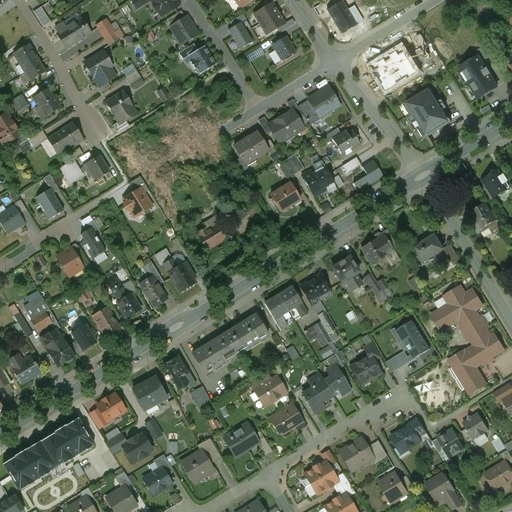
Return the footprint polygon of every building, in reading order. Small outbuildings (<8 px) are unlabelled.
[(133,0),(131,1),(136,9),(149,0),(133,0)] [(173,0),(151,0),(154,4),(153,5),(153,7),(155,10),(157,11),(158,10),(161,16),(178,6),(173,0)] [(235,0),(241,8),(254,0),(235,0)] [(326,11),(341,34),(347,31),(347,32),(348,32),(348,30),(356,25),(348,11),(342,1),(326,11)] [(254,15),(260,25),(278,14),(272,4),(254,15)] [(41,26),(49,22),(42,7),(34,10),(41,26)] [(354,7),(348,11),(356,25),(362,22),(363,22),(354,7)] [(180,12),(166,20),(170,27),(184,18),(180,12)] [(18,33),(6,14),(0,18),(0,36),(4,42),(5,41),(18,33)] [(278,14),(260,25),(266,35),(285,24),(278,14)] [(184,18),(170,27),(181,45),(197,35),(186,17),(184,18)] [(66,28),(66,29),(75,43),(91,33),(81,19),(66,28)] [(63,23),(54,29),(58,34),(67,48),(75,43),(66,29),(66,28),(63,23)] [(252,42),(241,23),(228,31),(240,50),(252,42)] [(114,33),(104,39),(109,45),(118,39),(114,33)] [(285,37),(272,45),(282,61),(294,53),(285,37)] [(384,43),(391,54),(402,47),(405,52),(412,48),(406,40),(397,46),(393,38),(384,43)] [(193,44),(178,54),(182,60),(189,56),(197,51),(193,44)] [(28,45),(13,54),(23,69),(27,66),(30,71),(40,65),(28,45)] [(197,51),(189,56),(192,62),(190,64),(194,70),(196,68),(200,75),(216,65),(204,46),(197,51)] [(374,69),(387,89),(417,71),(405,52),(402,47),(391,54),(381,60),(372,66),(374,69)] [(369,72),(374,69),(372,66),(381,60),(373,48),(365,52),(370,61),(364,65),(369,72)] [(259,49),(246,58),(250,63),(263,55),(259,49)] [(102,52),(84,63),(93,78),(109,68),(111,67),(102,52)] [(497,88),(489,75),(490,75),(487,70),(486,70),(479,57),(460,69),(478,100),(497,88)] [(132,64),(122,70),(134,89),(144,83),(132,64)] [(25,73),(19,77),(24,85),(44,72),(40,65),(30,71),(25,74),(25,73)] [(109,68),(93,78),(98,86),(99,87),(107,82),(106,80),(114,75),(109,68)] [(107,82),(99,87),(98,86),(96,88),(99,94),(110,87),(107,82)] [(328,87),(320,92),(320,93),(308,100),(317,114),(318,116),(329,109),(330,110),(338,106),(338,107),(339,106),(328,87)] [(430,88),(406,103),(414,114),(411,116),(419,130),(422,128),(428,137),(451,123),(444,110),(446,109),(442,101),(439,103),(430,88)] [(48,89),(33,98),(38,107),(35,109),(41,119),(59,108),(48,89)] [(163,89),(157,93),(163,103),(169,99),(163,89)] [(123,92),(106,103),(114,117),(115,117),(132,107),(123,92)] [(21,95),(7,104),(11,110),(15,107),(17,110),(27,104),(21,95)] [(297,107),(293,100),(287,104),(291,111),(292,110),(297,118),(302,114),(297,107)] [(317,114),(308,100),(297,107),(302,114),(309,126),(310,126),(307,121),(309,121),(308,119),(317,114)] [(132,107),(115,117),(118,122),(119,125),(126,121),(136,115),(132,107)] [(297,118),(292,110),(291,111),(280,118),(291,137),(304,129),(297,118)] [(5,112),(0,115),(0,135),(1,137),(0,137),(0,141),(3,146),(20,135),(5,112)] [(268,125),(264,118),(258,121),(263,130),(266,135),(272,132),(267,126),(268,125)] [(291,137),(280,118),(268,125),(267,126),(272,132),(279,144),(291,137)] [(126,121),(119,125),(118,122),(112,126),(117,133),(129,126),(126,121)] [(47,140),(56,155),(73,144),(74,146),(82,141),(72,125),(47,140)] [(337,129),(323,137),(326,143),(332,140),(331,140),(340,134),(337,129)] [(42,131),(28,140),(34,149),(47,140),(42,131)] [(347,134),(345,131),(340,134),(331,140),(332,140),(335,145),(334,149),(338,150),(340,154),(344,152),(346,155),(351,152),(350,150),(360,144),(357,140),(358,136),(354,135),(352,131),(347,134)] [(256,133),(233,147),(240,158),(245,165),(267,152),(268,151),(263,144),(256,133)] [(276,151),(269,140),(263,144),(268,151),(267,152),(270,155),(276,151)] [(79,149),(68,155),(72,161),(74,160),(83,155),(79,149)] [(99,156),(83,167),(86,171),(88,170),(95,180),(109,172),(99,156)] [(240,158),(234,162),(241,173),(248,169),(245,165),(240,158)] [(291,158),(284,163),(285,164),(292,175),(297,172),(291,163),(294,162),(291,158)] [(356,158),(342,167),(347,174),(361,165),(356,158)] [(72,161),(59,169),(65,179),(80,170),(74,160),(72,161)] [(362,168),(367,176),(353,184),(358,192),(383,177),(373,161),(362,168)] [(292,175),(285,164),(279,168),(288,181),(293,178),(292,175)] [(324,167),(313,174),(312,171),(302,176),(313,197),(326,190),(324,188),(333,183),(324,167)] [(501,178),(498,172),(497,172),(497,171),(496,171),(494,170),(493,171),(492,171),(491,172),(490,173),(490,174),(490,175),(490,177),(483,181),(494,199),(510,188),(506,183),(507,182),(504,176),(501,178)] [(49,175),(43,179),(49,190),(50,190),(53,194),(59,190),(49,175)] [(148,190),(140,177),(128,184),(133,191),(131,192),(132,195),(141,189),(143,193),(148,190)] [(300,201),(290,184),(270,196),(280,212),(293,204),(294,205),(300,201)] [(132,195),(127,198),(128,201),(123,204),(127,211),(130,210),(134,217),(151,206),(143,193),(141,189),(132,195)] [(49,190),(35,198),(49,220),(63,211),(53,194),(50,190),(49,190)] [(244,203),(252,221),(263,216),(255,198),(244,203)] [(20,201),(15,204),(21,213),(26,210),(20,201)] [(495,221),(485,204),(470,213),(475,220),(471,223),(478,235),(489,228),(492,232),(499,228),(497,224),(498,223),(498,222),(498,221),(497,221),(496,220),(495,221)] [(13,207),(0,214),(0,223),(7,235),(24,224),(13,207)] [(100,231),(95,223),(86,228),(89,234),(95,231),(97,233),(100,231)] [(188,226),(178,231),(183,239),(193,233),(188,225),(187,225),(188,226)] [(217,225),(207,232),(205,229),(201,231),(201,230),(196,233),(207,251),(225,239),(217,225)] [(393,251),(388,244),(393,240),(387,230),(374,238),(375,241),(376,240),(385,256),(378,260),(383,267),(388,263),(391,267),(399,261),(393,251)] [(97,233),(95,231),(89,234),(79,240),(93,263),(109,254),(97,233)] [(434,236),(414,249),(423,263),(443,250),(443,249),(434,236)] [(375,241),(362,249),(371,264),(378,260),(385,256),(376,240),(375,241)] [(75,244),(70,248),(70,249),(71,249),(73,253),(78,250),(75,244)] [(460,260),(450,245),(443,249),(443,250),(453,265),(460,260)] [(70,249),(56,258),(68,277),(83,269),(73,253),(71,249),(70,249)] [(34,259),(39,268),(46,264),(41,255),(34,259)] [(169,255),(160,260),(163,264),(171,259),(169,255)] [(349,257),(343,261),(343,260),(342,261),(338,263),(337,264),(338,264),(332,268),(341,283),(345,281),(355,275),(358,272),(349,257)] [(163,264),(169,274),(177,269),(172,259),(171,259),(163,264)] [(151,263),(141,269),(148,279),(152,276),(158,286),(163,282),(151,263)] [(177,269),(169,274),(180,292),(194,283),(190,277),(193,276),(185,264),(177,269)] [(384,278),(382,279),(377,272),(371,274),(380,290),(382,291),(389,287),(384,278)] [(371,274),(364,278),(374,294),(380,290),(371,274)] [(355,275),(345,281),(351,291),(361,285),(355,275)] [(148,279),(138,285),(139,285),(140,285),(144,292),(144,293),(145,293),(150,301),(149,302),(150,302),(153,307),(153,308),(167,300),(167,299),(166,299),(158,286),(152,276),(148,279)] [(319,276),(300,288),(312,306),(318,302),(319,302),(331,294),(319,276)] [(93,280),(86,284),(91,293),(98,289),(93,280)] [(116,280),(108,284),(112,290),(119,286),(116,280)] [(361,285),(351,291),(356,299),(366,292),(361,285)] [(119,286),(112,290),(119,302),(126,298),(119,286)] [(291,287),(278,296),(287,312),(294,308),(301,318),(308,314),(291,287)] [(472,290),(465,295),(460,287),(444,297),(449,305),(431,316),(441,332),(442,331),(444,335),(455,328),(453,325),(459,321),(474,346),(465,352),(465,351),(448,361),(452,367),(449,370),(462,391),(465,388),(469,395),(485,385),(475,368),(482,364),(483,365),(493,359),(492,358),(504,351),(494,334),(490,337),(486,330),(490,328),(482,315),(479,318),(475,311),(482,307),(472,290)] [(84,290),(81,292),(79,288),(76,291),(83,302),(89,298),(84,290)] [(119,302),(117,303),(126,319),(141,310),(131,294),(126,298),(119,302)] [(278,296),(264,304),(280,331),(287,327),(280,316),(287,312),(278,296)] [(56,321),(41,298),(24,308),(31,321),(30,321),(37,332),(56,321)] [(426,298),(421,301),(426,308),(431,305),(426,298)] [(107,309),(92,318),(105,338),(119,329),(115,322),(117,321),(115,317),(113,318),(107,309)] [(74,311),(64,317),(67,321),(76,315),(74,311)] [(33,335),(19,313),(14,317),(27,338),(33,335)] [(338,338),(323,313),(317,316),(321,321),(321,322),(333,341),(338,338)] [(67,321),(66,321),(73,332),(82,327),(79,322),(80,321),(77,315),(76,315),(67,321)] [(255,316),(223,335),(236,355),(268,336),(255,316)] [(430,350),(413,321),(396,331),(395,329),(392,331),(404,352),(385,364),(391,374),(430,350)] [(333,341),(321,322),(316,325),(328,344),(333,341)] [(73,332),(71,334),(76,342),(82,352),(96,343),(94,340),(97,338),(92,330),(89,331),(85,325),(82,327),(73,332)] [(316,325),(303,332),(309,342),(315,338),(321,348),(328,344),(316,325)] [(62,342),(55,331),(45,337),(51,348),(47,351),(49,355),(47,356),(53,366),(55,364),(57,367),(65,363),(68,363),(71,361),(72,358),(74,357),(64,341),(62,342)] [(223,335),(192,354),(204,375),(236,355),(223,335)] [(76,342),(70,345),(77,355),(83,352),(82,352),(76,342)] [(334,342),(319,351),(323,359),(335,352),(341,364),(345,361),(334,342)] [(380,357),(372,344),(364,349),(368,356),(369,356),(373,361),(380,357)] [(292,346),(285,350),(293,363),(300,359),(292,346)] [(335,355),(326,360),(330,368),(335,365),(336,368),(341,365),(335,355)] [(18,356),(8,362),(12,369),(14,371),(23,365),(22,363),(22,362),(18,356)] [(368,356),(350,368),(358,380),(363,376),(367,382),(380,374),(373,361),(369,356),(368,356)] [(22,362),(22,363),(23,365),(14,371),(12,369),(21,384),(41,372),(31,357),(22,362)] [(177,357),(163,366),(172,382),(173,382),(182,377),(187,374),(183,367),(185,366),(182,360),(180,362),(177,357)] [(330,368),(326,371),(330,378),(323,382),(330,393),(337,389),(339,393),(348,388),(336,368),(335,365),(330,368)] [(0,367),(0,388),(9,383),(0,367)] [(266,375),(249,385),(253,391),(270,380),(266,375)] [(312,389),(302,394),(314,414),(325,408),(322,403),(332,397),(330,393),(323,382),(319,375),(308,382),(312,389)] [(182,377),(173,382),(178,391),(187,385),(182,377)] [(166,399),(156,380),(142,387),(141,385),(132,390),(143,411),(166,399)] [(273,381),(270,380),(253,391),(260,403),(268,398),(271,402),(286,393),(280,384),(277,386),(273,381)] [(511,389),(509,385),(494,394),(499,403),(505,399),(511,394),(511,389)] [(202,387),(192,393),(200,409),(211,403),(202,387)] [(115,395),(109,399),(109,398),(102,402),(103,403),(97,406),(99,409),(107,422),(108,422),(125,411),(115,395)] [(174,399),(168,403),(173,413),(180,410),(174,399)] [(291,405),(269,419),(272,425),(288,429),(292,426),(293,426),(295,421),(299,418),(291,405)] [(107,422),(99,409),(89,415),(98,430),(109,423),(108,422),(107,422)] [(488,430),(478,414),(472,418),(468,417),(467,421),(463,424),(466,429),(472,439),(473,440),(477,437),(477,439),(484,434),(483,433),(488,430)] [(299,418),(295,421),(293,426),(292,426),(296,433),(306,427),(301,419),(300,420),(299,418)] [(54,434),(41,442),(41,441),(27,450),(27,449),(14,457),(14,458),(3,465),(18,490),(20,489),(21,491),(35,483),(34,482),(40,478),(41,479),(50,473),(49,472),(63,463),(64,465),(73,459),(73,458),(79,454),(80,455),(93,447),(92,446),(94,444),(78,419),(66,426),(53,433),(54,434)] [(417,420),(409,425),(409,426),(410,426),(418,437),(425,433),(417,420)] [(146,425),(155,440),(162,436),(153,421),(146,425)] [(246,425),(227,436),(231,443),(227,446),(235,457),(257,443),(256,441),(246,425)] [(418,437),(410,426),(409,426),(391,437),(398,449),(405,445),(408,450),(420,442),(418,437)] [(466,429),(461,432),(467,442),(472,439),(466,429)] [(464,449),(452,430),(441,437),(440,435),(436,437),(437,439),(448,458),(464,449)] [(123,447),(127,444),(121,435),(107,444),(113,454),(123,448),(123,447)] [(142,435),(137,438),(136,437),(128,441),(129,443),(127,444),(123,447),(123,448),(132,463),(152,451),(142,435)] [(272,452),(263,437),(256,441),(257,443),(266,456),(272,452)] [(360,438),(338,451),(349,469),(356,464),(358,467),(372,458),(366,448),(360,438)] [(221,458),(209,439),(197,446),(200,452),(201,451),(210,465),(221,458)] [(448,458),(437,439),(432,442),(443,461),(448,458)] [(378,441),(366,448),(372,458),(375,463),(387,456),(378,441)] [(200,452),(182,463),(193,481),(212,469),(210,465),(201,451),(200,452)] [(511,463),(511,458),(507,451),(501,455),(505,462),(506,462),(508,466),(511,463)] [(163,455),(153,462),(158,471),(161,469),(163,472),(170,468),(163,455)] [(333,459),(326,463),(329,468),(336,463),(333,459)] [(318,464),(311,468),(312,469),(303,475),(310,485),(332,472),(329,468),(326,463),(325,461),(319,465),(318,464)] [(505,462),(484,475),(490,485),(492,483),(497,490),(500,488),(502,489),(506,486),(507,486),(507,484),(511,480),(511,472),(508,466),(506,462),(505,462)] [(158,471),(143,480),(150,492),(159,486),(162,490),(171,484),(163,472),(161,469),(158,471)] [(124,472),(114,478),(121,489),(124,487),(125,488),(131,485),(124,472)] [(332,472),(310,485),(316,495),(325,490),(325,491),(332,487),(332,486),(338,482),(332,472)] [(395,474),(377,485),(384,495),(386,494),(392,503),(407,494),(399,481),(395,474)] [(444,474),(425,485),(434,499),(441,494),(452,511),(462,506),(453,491),(454,490),(444,474)] [(414,490),(406,477),(399,481),(407,494),(414,490)] [(9,499),(0,483),(0,511),(18,511),(23,510),(15,496),(9,499)] [(307,485),(303,487),(309,497),(313,495),(307,485)] [(121,489),(106,498),(114,511),(126,511),(136,506),(125,488),(124,487),(121,489)] [(88,488),(80,493),(83,498),(85,497),(89,505),(96,501),(88,488)] [(323,507),(326,511),(338,511),(352,504),(345,494),(339,498),(338,497),(331,501),(332,502),(323,507)] [(83,498),(67,508),(69,511),(94,511),(93,508),(91,508),(89,505),(85,497),(83,498)] [(248,508),(246,507),(245,508),(244,508),(243,509),(242,510),(242,511),(240,511),(263,511),(257,502),(248,508)]
